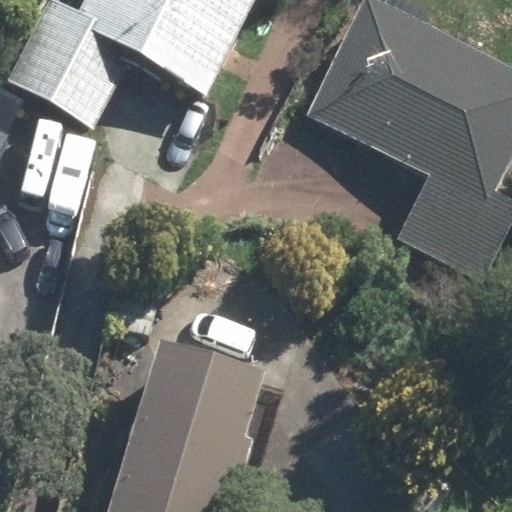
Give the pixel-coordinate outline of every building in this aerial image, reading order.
[(14,91),(101,141),(143,72),(218,116),(286,0),(110,0),(90,34),(58,16),(14,91)] [(407,248),(490,294),(511,252),(511,214),(507,211),(511,201),(511,92),(377,18),(318,125),(439,191),(407,248)] [(164,297),(176,309),(201,285),(189,273),(164,297)] [(123,511),(242,511),(248,496),(264,502),(296,411),(176,367),(123,511)] [(410,504),(418,511),(440,511),(459,493),(439,474),(410,504)]
